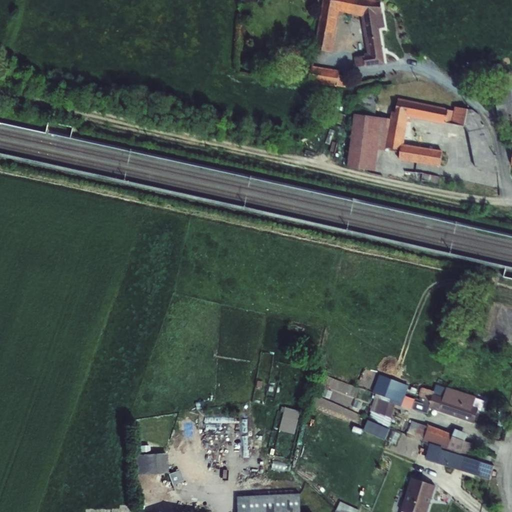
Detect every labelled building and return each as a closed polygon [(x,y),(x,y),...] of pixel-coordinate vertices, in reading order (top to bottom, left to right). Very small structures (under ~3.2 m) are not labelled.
[(361,17),(381,14),(379,1),(372,0),(322,0),(314,49),(332,52),(339,12),(361,17)] [(381,14),(361,17),(368,55),(354,58),(356,68),(365,66),(366,67),(385,64),(379,29),(385,28),(383,14),(381,14)] [(311,66),(309,82),(346,88),(347,77),(339,76),(340,71),(311,66)] [(511,91),(510,81),(492,85),(500,121),(509,119),(506,105),(511,103),(511,91)] [(395,113),(409,116),(445,124),(448,110),(448,109),(398,99),(395,112),(395,113)] [(448,110),(445,124),(464,127),(468,132),(475,169),(498,174),(491,139),(487,128),(479,115),(473,110),(455,107),(454,111),(448,110)] [(390,119),(354,114),(347,168),(375,172),(377,149),(385,151),(386,148),(401,151),(399,160),(440,167),(442,151),(404,144),(409,116),(395,113),(395,112),(392,112),(390,119)] [(424,174),(422,181),(438,184),(439,177),(424,174)] [(378,375),(371,392),(375,393),(370,411),(371,412),(369,419),(388,427),(395,405),(427,415),(429,409),(429,408),(433,395),(443,398),(446,388),(435,385),(433,391),(421,388),(421,389),(420,388),(418,396),(420,397),(418,403),(409,400),(413,387),(378,375)] [(429,408),(429,409),(473,424),(478,409),(473,407),(476,397),(446,387),(446,388),(443,398),(433,395),(429,408)] [(284,407),(278,430),(293,434),(299,411),(284,407)] [(460,455),(469,458),(473,444),(464,441),(467,434),(455,429),(453,435),(428,425),(428,427),(405,418),(400,432),(423,441),(423,442),(429,444),(460,455)] [(388,427),(369,419),(364,431),(385,441),(390,430),(388,427)] [(429,444),(425,460),(453,468),(489,478),(492,467),(492,464),(490,464),(492,457),(479,453),(477,460),(469,458),(460,455),(429,444)] [(167,453),(135,454),(136,474),(168,473),(167,453)] [(179,470),(168,474),(172,485),(183,482),(179,470)] [(412,479),(401,511),(426,511),(435,486),(412,479)] [(300,511),(300,494),(237,497),(237,511),(300,511)] [(339,502),(334,511),(356,511),(358,509),(339,502)]
